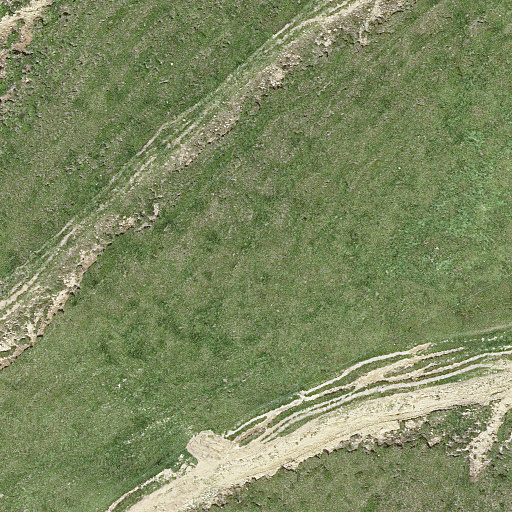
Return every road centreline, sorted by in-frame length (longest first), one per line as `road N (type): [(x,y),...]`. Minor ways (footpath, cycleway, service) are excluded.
road 1 (track): [(366,0),(281,50),(0,352)]
road 2 (track): [(160,511),(236,466),(511,375)]
